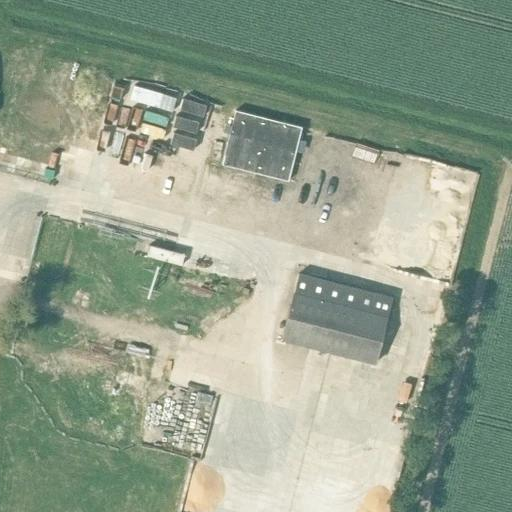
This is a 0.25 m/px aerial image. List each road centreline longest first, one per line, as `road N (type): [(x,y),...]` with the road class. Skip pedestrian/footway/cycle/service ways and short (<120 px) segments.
road 1 (unknown): [(275,258),(390,291),(401,312),(400,338),(387,394),(362,418),(252,390)]
road 2 (unknown): [(0,226),(12,212),(58,204),(275,258)]
road 3 (unknown): [(275,258),(252,390)]
